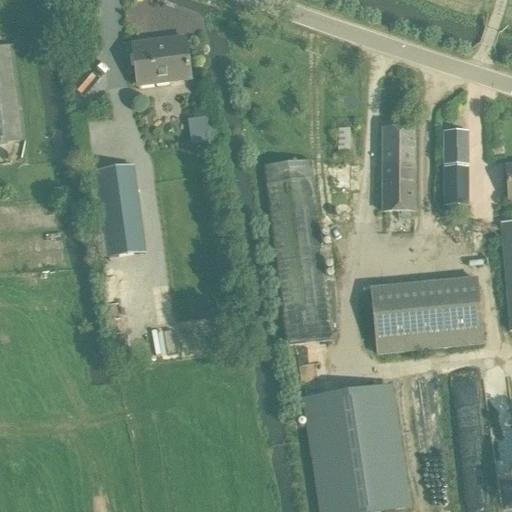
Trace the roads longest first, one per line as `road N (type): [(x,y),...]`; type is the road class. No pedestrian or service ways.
road 1 (track): [(384,47),(350,348),(354,358),(402,371),(420,511)]
road 2 (unclassified): [(511,87),(257,0)]
road 3 (unknown): [(115,0),(113,49),(153,256)]
